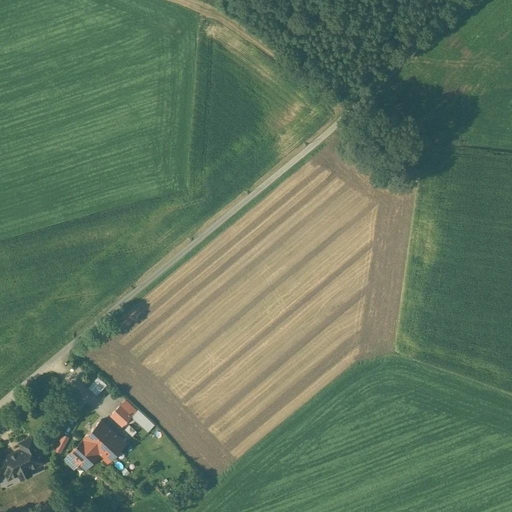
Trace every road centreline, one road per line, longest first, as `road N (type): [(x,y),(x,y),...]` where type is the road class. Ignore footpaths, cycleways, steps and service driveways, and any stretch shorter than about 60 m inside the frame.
road 1 (unclassified): [(466,0),(350,113),(0,406)]
road 2 (track): [(182,0),(216,13),(413,150)]
